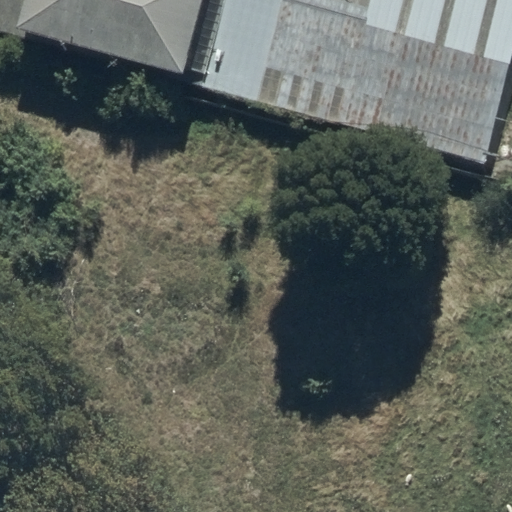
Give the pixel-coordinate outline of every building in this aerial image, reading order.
[(0,0),(0,41),(34,49),(32,56),(491,177),(511,95),(511,0),(386,0),(380,24),(288,0),(0,0)] [(191,118),(38,80),(20,154),(173,192),(191,118)] [(140,254),(87,244),(58,393),(246,429),(247,423),(253,424),(237,509),(253,511),(320,511),(344,388),(260,371),(277,282),(206,268),(210,247),(144,234),(140,254)] [(469,493),(511,328),(511,321),(440,303),(395,474),(469,493)] [(511,511),(511,405),(495,511),(511,511)]
